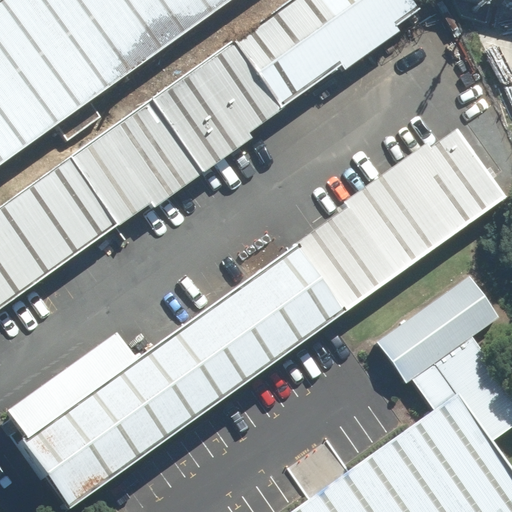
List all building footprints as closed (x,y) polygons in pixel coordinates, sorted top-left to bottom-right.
[(410,0),(297,0),(0,212),(0,312),(420,13),(410,0)] [(0,0),(0,169),(236,0),(0,0)] [(498,201),(451,136),(20,443),(67,508),(498,201)] [(495,319),(465,278),(374,343),(403,384),(434,362),(468,338),(495,319)] [(456,394),(490,441),(511,425),(511,398),(468,338),(434,362),(456,394)] [(511,511),(511,471),(490,441),(456,394),(290,511),(511,511)]
